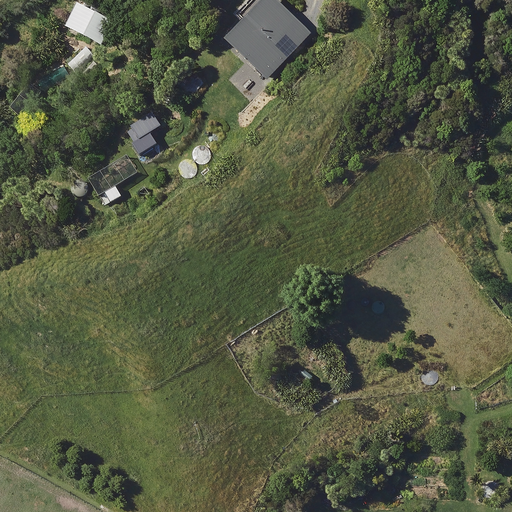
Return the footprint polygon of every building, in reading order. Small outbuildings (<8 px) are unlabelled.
[(308,36),(271,0),(257,0),(221,38),(265,81),(308,36)] [(111,21),(75,4),(63,29),(99,46),(111,21)] [(253,84),(240,73),(224,90),(236,102),(253,84)] [(152,157),(141,140),(131,146),(142,164),(152,157)] [(134,175),(126,162),(91,184),(100,197),(134,175)]
